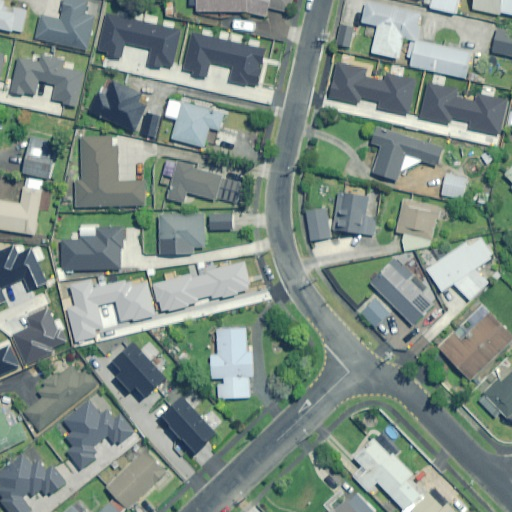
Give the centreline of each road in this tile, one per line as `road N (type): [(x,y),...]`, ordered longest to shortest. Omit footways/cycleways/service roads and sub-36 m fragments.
road 1 (residential): [(361,361),(299,286),(280,234),(281,173),(321,0)]
road 2 (residential): [(206,511),(361,361)]
road 3 (residential): [(507,488),(361,361)]
